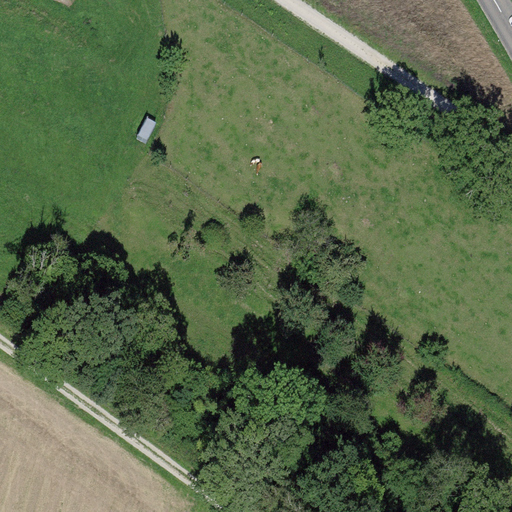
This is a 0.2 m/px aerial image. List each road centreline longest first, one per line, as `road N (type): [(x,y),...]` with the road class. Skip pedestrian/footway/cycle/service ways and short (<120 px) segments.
road 1 (track): [(282,0),(511,158)]
road 2 (track): [(216,511),(0,347)]
